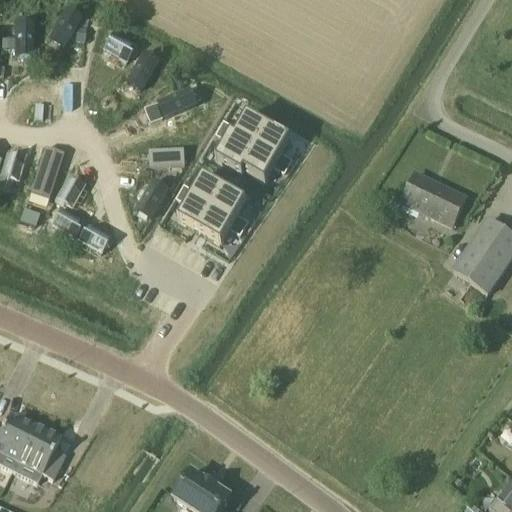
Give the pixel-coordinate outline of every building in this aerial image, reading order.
[(60,15),(45,41),(60,49),(74,23),(60,15)] [(0,48),(0,59),(11,59),(11,64),(26,64),(27,33),(11,33),(11,49),(0,48)] [(72,36),(72,44),(80,45),(81,34),(77,33),(76,36),(72,36)] [(108,37),(99,54),(122,67),(127,59),(123,57),(128,48),(108,37)] [(136,58),(121,84),(133,91),(149,66),(136,58)] [(3,102),(3,121),(18,121),(18,115),(64,115),(64,72),(48,72),(48,76),(32,76),(32,90),(16,90),(16,102),(3,102)] [(164,121),(165,122),(196,109),(195,109),(190,96),(190,95),(159,108),(160,108),(165,121),(164,121)] [(151,128),(163,122),(157,107),(145,113),(151,128)] [(182,143),(197,152),(218,118),(203,109),(196,120),(188,115),(181,126),(189,132),(182,143)] [(234,132),(230,139),(256,154),(269,132),(247,120),(243,117),(234,132)] [(224,126),(220,133),(230,139),(234,132),(224,126)] [(269,132),(256,154),(278,166),(282,159),(290,144),(269,132)] [(220,133),(216,140),(226,146),(230,139),(220,133)] [(226,146),(216,165),(241,180),(256,154),(230,139),(226,146)] [(3,153),(0,162),(0,179),(14,184),(21,158),(3,153)] [(174,153),(139,155),(140,171),(175,169),(174,153)] [(256,154),(241,180),(242,180),(245,176),(265,188),(274,173),(278,166),(256,154)] [(39,155),(24,200),(43,207),(58,161),(39,155)] [(282,159),(278,166),(288,172),(292,165),(282,159)] [(278,166),(274,173),(284,179),(288,172),(278,166)] [(403,207),(453,232),(467,203),(417,179),(403,207)] [(195,196),(191,203),(212,215),(225,194),(203,181),(195,196)] [(62,182),(51,202),(67,211),(80,188),(71,183),(70,186),(62,182)] [(149,185),(131,213),(144,222),(162,193),(149,185)] [(170,194),(175,185),(170,185),(166,191),(170,194)] [(184,190),(180,197),(191,203),(195,196),(184,190)] [(225,194),(212,215),(234,228),(238,221),(246,206),(225,194)] [(180,197),(176,204),(187,210),(191,203),(180,197)] [(187,210),(178,225),(200,237),(212,215),(191,203),(187,210)] [(21,205),(17,216),(33,221),(36,210),(21,205)] [(55,213),(45,229),(68,243),(73,234),(70,232),(74,225),(55,213)] [(212,215),(200,237),(221,250),(230,235),(234,228),(212,215)] [(238,221),(234,228),(244,234),(248,227),(238,221)] [(511,238),(488,222),(452,275),(489,301),(511,266),(511,238)] [(234,228),(230,235),(240,241),(244,234),(234,228)] [(79,237),(73,246),(96,259),(106,243),(86,231),(82,239),(79,237)] [(0,433),(0,458),(16,467),(33,433),(9,421),(2,435),(0,433)] [(16,467),(11,476),(37,489),(42,480),(53,485),(65,460),(54,455),(60,444),(35,431),(34,433),(33,433),(16,467)] [(191,476),(174,503),(187,511),(223,511),(230,502),(216,493),(217,492),(206,485),(205,485),(191,476)] [(507,511),(503,508),(498,503),(490,511),(506,511),(507,511)]
